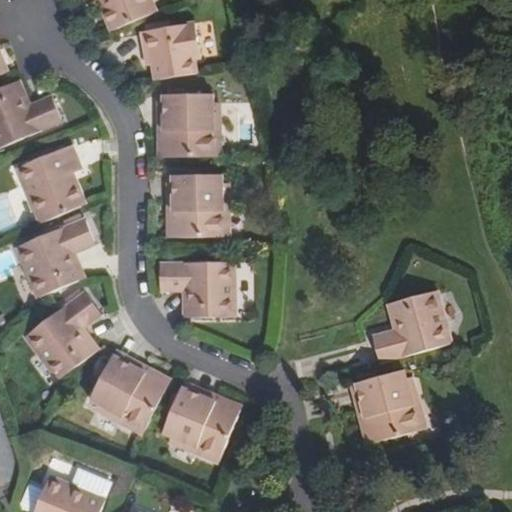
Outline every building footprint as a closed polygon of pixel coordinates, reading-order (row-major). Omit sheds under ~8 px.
[(119,33),(159,17),(152,0),(93,0),(96,7),(112,1),(115,10),(111,12),(119,33)] [(155,55),(157,67),(159,82),(199,76),(198,61),(205,60),(201,25),(146,33),(149,55),(155,55)] [(0,76),(14,71),(5,47),(0,48),(0,76)] [(150,67),(157,67),(155,55),(149,55),(150,67)] [(0,148),(64,124),(54,97),(33,106),(27,109),(23,100),(29,98),(24,84),(0,92),(0,148)] [(174,132),(165,132),(165,160),(218,160),(218,132),(223,132),(223,104),(219,105),(219,95),(170,95),(170,124),(174,124),(174,132)] [(170,124),(170,95),(165,95),(165,132),(174,132),(174,124),(170,124)] [(27,109),(33,106),(30,99),(29,98),(23,100),(27,109)] [(255,146),(255,115),(239,115),(239,146),(255,146)] [(27,166),(49,221),(89,205),(80,180),(77,180),(74,173),(86,169),(77,145),(27,166)] [(180,214),(172,214),(172,239),(225,238),(224,213),(229,212),(229,185),(225,185),(224,175),(176,176),(176,202),(180,202),(180,214)] [(171,176),(172,214),(180,214),(180,202),(176,202),(176,176),(171,176)] [(41,299),(48,296),(86,281),(80,265),(75,267),(72,260),(78,257),(101,248),(92,223),(22,248),(41,299)] [(80,265),(78,257),(72,260),(75,267),(80,265)] [(167,292),(192,292),(197,291),(197,302),(193,302),(193,319),(240,318),(239,264),(167,266),(167,292)] [(63,379),(68,375),(103,350),(93,336),(88,340),(83,332),(88,328),(110,313),(95,291),(33,335),(63,379)] [(380,364),(412,356),(451,346),(439,295),(397,305),(400,319),(406,318),(408,326),(402,328),(374,334),(380,364)] [(88,340),(93,336),(88,328),(83,332),(88,340)] [(118,354),(115,359),(138,370),(136,374),(147,379),(150,372),(118,354)] [(173,384),(150,372),(147,379),(136,374),(138,370),(115,359),(94,400),(101,404),(99,408),(123,421),(125,418),(148,429),(173,384)] [(369,445),(421,431),(414,405),(418,404),(412,379),(407,379),(405,371),(358,383),(363,407),(368,406),(370,418),(363,419),(369,445)] [(355,383),(363,419),(370,418),(368,406),(363,407),(358,383),(355,383)] [(184,388),(182,392),(206,402),(205,405),(215,409),(218,402),(184,388)] [(243,412),(218,402),(215,409),(205,405),(206,402),(182,392),(163,438),(171,442),(169,447),(194,458),(197,452),(222,463),(243,412)] [(414,405),(421,431),(425,430),(418,404),(414,405)] [(146,433),(148,429),(125,418),(123,421),(146,433)] [(220,469),(222,463),(197,452),(194,458),(220,469)] [(52,481),(39,511),(106,511),(110,504),(52,481)]
